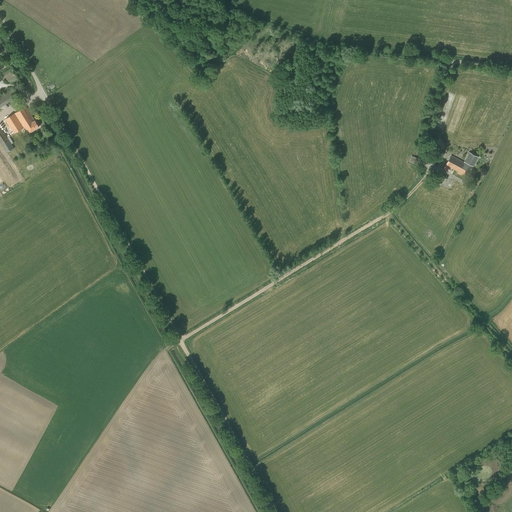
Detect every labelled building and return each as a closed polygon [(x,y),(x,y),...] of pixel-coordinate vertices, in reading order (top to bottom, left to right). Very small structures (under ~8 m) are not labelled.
[(11,89),(5,93),(10,101),(16,97),(11,89)] [(34,120),(28,110),(25,106),(5,120),(14,133),(24,127),(29,133),(39,127),(35,120),(34,120)] [(14,148),(0,126),(0,143),(6,153),(14,148)] [(436,151),(446,147),(440,135),(431,139),(436,151)] [(474,166),(478,157),(469,152),(465,161),(464,161),(464,162),(451,155),(443,169),(448,171),(450,168),(458,172),(457,173),(463,176),(470,164),(474,166)] [(0,157),(0,169),(2,173),(8,170),(2,157),(0,157)] [(446,182),(447,176),(436,173),(434,179),(446,182)]
